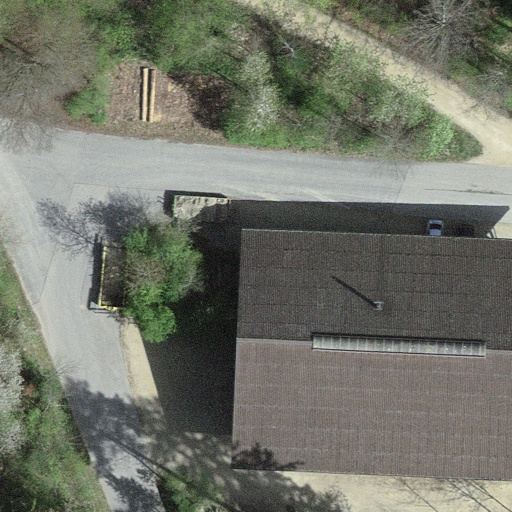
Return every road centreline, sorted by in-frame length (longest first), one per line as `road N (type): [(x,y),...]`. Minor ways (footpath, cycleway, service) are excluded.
road 1 (residential): [(17,161),(511,191)]
road 2 (residential): [(135,511),(17,161)]
road 3 (track): [(282,0),(511,138)]
